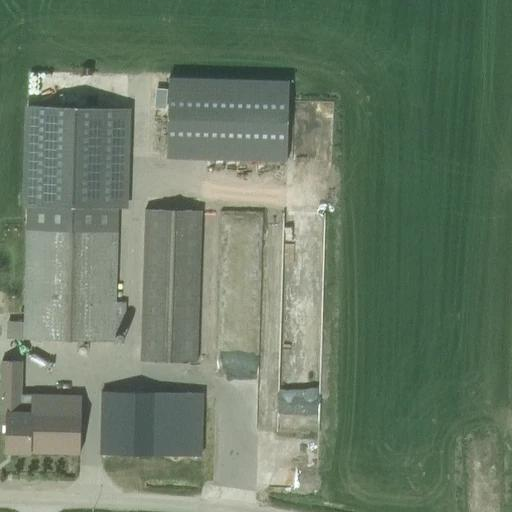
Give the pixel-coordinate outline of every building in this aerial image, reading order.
[(288,82),(172,78),(169,158),(286,161),(288,82)] [(129,110),(25,106),(20,206),(26,206),(118,209),(126,209),(129,110)] [(114,302),(118,209),(26,206),(22,322),(6,322),(6,339),(114,342),(115,335),(124,333),(124,302),(114,302)] [(144,210),(140,360),(196,364),(201,212),(144,210)] [(269,278),(305,278),(304,251),(268,251),(269,278)] [(0,413),(4,414),(4,453),(78,454),(81,396),(31,395),(21,395),(22,362),(0,361),(0,413)] [(100,393),(100,454),(200,456),(201,394),(100,393)]
